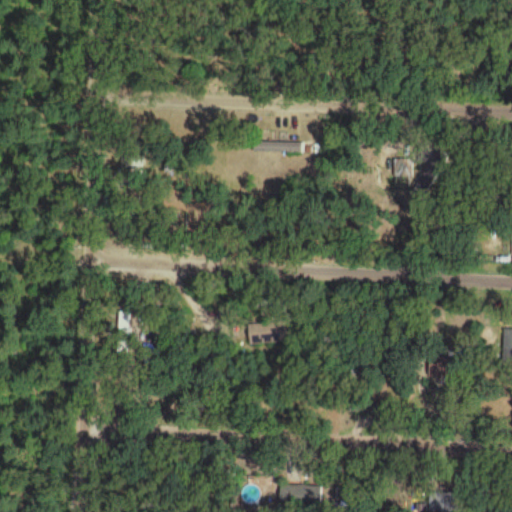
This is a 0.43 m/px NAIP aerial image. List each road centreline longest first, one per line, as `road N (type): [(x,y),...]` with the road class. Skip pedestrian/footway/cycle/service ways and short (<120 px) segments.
road 1 (residential): [(108,0),(91,511)]
road 2 (residential): [(95,425),(511,447)]
road 3 (residential): [(100,258),(511,281)]
road 4 (residential): [(108,97),(511,107)]
